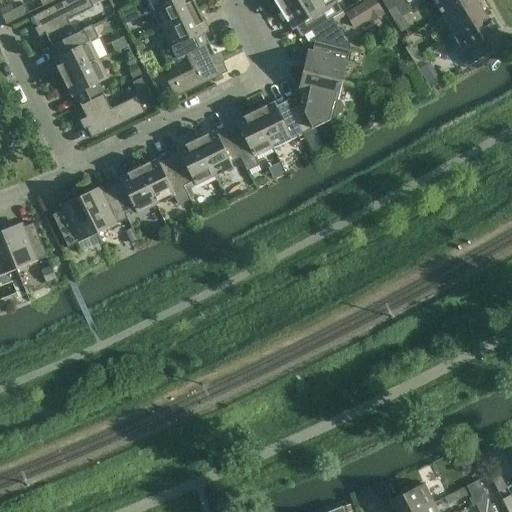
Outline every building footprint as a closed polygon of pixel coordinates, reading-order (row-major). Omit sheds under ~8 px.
[(66,0),(32,17),(40,33),(44,31),(52,46),(92,26),(92,25),(74,34),(67,20),(93,7),(93,6),(105,0),(66,0)] [(145,0),(139,3),(145,16),(153,11),(162,29),(199,11),(193,0),(145,0)] [(273,0),(280,12),(299,0),(273,0)] [(335,1),(326,7),(321,0),(299,0),(280,12),(289,25),(293,23),(302,37),(314,30),(332,18),(342,12),(335,1)] [(375,0),(366,0),(345,14),(354,29),(370,19),(372,22),(384,14),(375,0)] [(432,0),(442,16),(468,0),(432,0)] [(468,0),(442,16),(452,33),(453,34),(484,14),(475,0),(468,0)] [(13,10),(17,19),(29,13),(25,5),(13,10)] [(395,22),(403,17),(396,6),(388,11),(395,22)] [(135,19),(130,8),(120,13),(125,24),(135,19)] [(17,19),(13,10),(2,16),(6,24),(17,19)] [(168,63),(209,44),(201,28),(206,25),(199,11),(162,29),(171,47),(162,51),(168,63)] [(342,12),(332,18),(335,23),(345,17),(342,12)] [(452,33),(448,35),(460,54),(495,32),(484,14),(453,34),(452,33)] [(403,17),(395,22),(401,32),(409,27),(403,17)] [(335,23),(332,18),(314,30),(319,38),(315,41),(311,58),(306,56),(302,72),(342,81),(350,47),(335,23)] [(62,78),(99,60),(90,42),(99,38),(92,26),(52,46),(59,62),(55,64),(62,78)] [(123,37),(110,43),(114,52),(127,46),(123,37)] [(412,59),(420,54),(413,43),(405,48),(412,59)] [(209,44),(168,63),(168,64),(186,55),(193,69),(167,82),(175,98),(228,72),(220,56),(216,58),(209,44)] [(420,54),(412,59),(418,69),(426,64),(420,54)] [(99,60),(62,78),(69,92),(73,90),(81,106),(104,95),(98,83),(108,79),(99,60)] [(290,109),(302,133),(333,118),(334,114),(337,115),(342,112),(344,106),(341,101),(338,100),(342,81),(302,72),(299,87),(303,88),(299,105),(290,109)] [(141,78),(131,83),(135,90),(141,90),(146,88),(141,78)] [(84,123),(92,139),(145,113),(137,97),(111,109),(104,95),(81,106),(88,120),(84,123)] [(263,129),(272,148),(302,133),(290,109),(286,101),(271,109),(269,104),(254,111),(263,129)] [(272,148),(263,129),(254,111),(240,118),(242,122),(227,130),(247,171),(259,165),(254,157),(272,148)] [(196,140),(214,176),(233,167),(231,163),(241,158),(247,171),(227,130),(212,137),(210,133),(196,140)] [(169,158),(189,199),(190,199),(183,186),(193,181),(195,186),(214,176),(196,140),(182,147),(184,151),(169,158)] [(189,199),(169,158),(154,166),(152,161),(138,168),(156,205),(174,196),(178,205),(189,199)] [(156,205),(138,168),(124,175),(126,179),(111,186),(127,219),(129,223),(139,219),(137,214),(156,205)] [(98,233),(127,219),(111,186),(96,194),(94,189),(80,196),(98,233)] [(98,233),(80,196),(66,203),(68,207),(52,215),(68,248),(98,233)] [(1,231),(17,269),(47,257),(34,223),(18,230),(16,225),(1,231)] [(0,275),(17,269),(1,231),(0,231),(0,275)] [(51,266),(41,270),(46,283),(56,279),(51,266)] [(507,488),(500,475),(491,479),(498,493),(507,488)] [(471,485),(476,496),(483,492),(478,481),(471,485)] [(415,511),(433,503),(423,484),(389,501),(394,511),(415,511)] [(507,511),(510,511),(511,511),(511,497),(511,495),(502,499),(507,511)] [(437,511),(433,503),(415,511),(437,511)]
